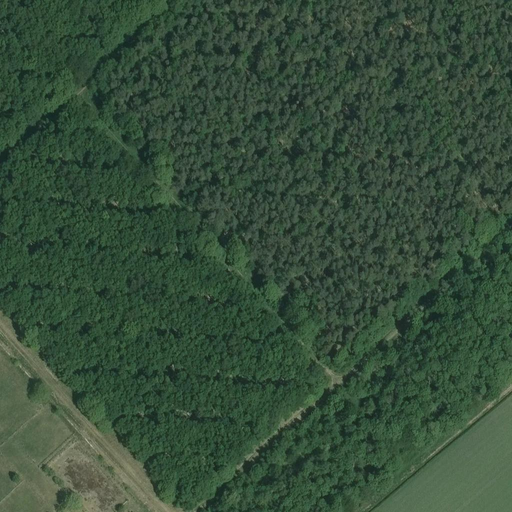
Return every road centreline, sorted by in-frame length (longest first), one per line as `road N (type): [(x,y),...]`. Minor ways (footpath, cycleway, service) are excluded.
road 1 (track): [(338,382),(511,230)]
road 2 (track): [(184,0),(39,131)]
road 3 (track): [(197,511),(338,382)]
